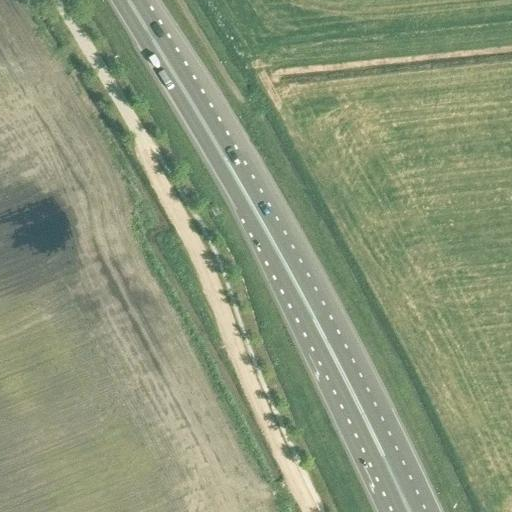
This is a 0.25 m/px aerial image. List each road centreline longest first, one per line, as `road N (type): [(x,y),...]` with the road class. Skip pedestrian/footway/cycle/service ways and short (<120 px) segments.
road 1 (trunk): [(406,511),(309,313),(127,0)]
road 2 (track): [(143,140),(309,511)]
road 3 (unclassified): [(56,0),(143,140)]
